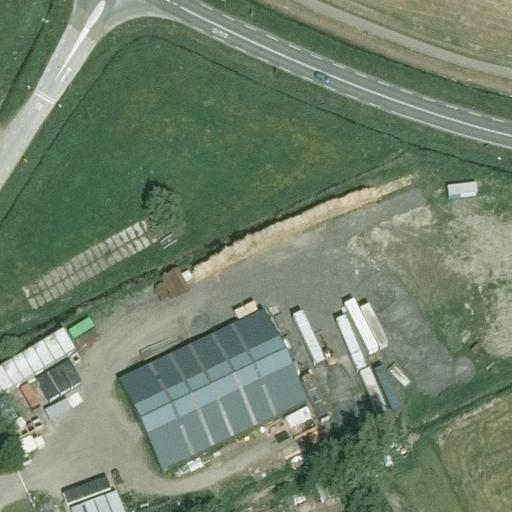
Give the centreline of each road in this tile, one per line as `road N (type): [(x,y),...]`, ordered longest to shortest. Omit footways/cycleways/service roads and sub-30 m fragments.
road 1 (secondary): [(169,0),(331,75),(511,133)]
road 2 (tertiary): [(0,166),(111,0)]
